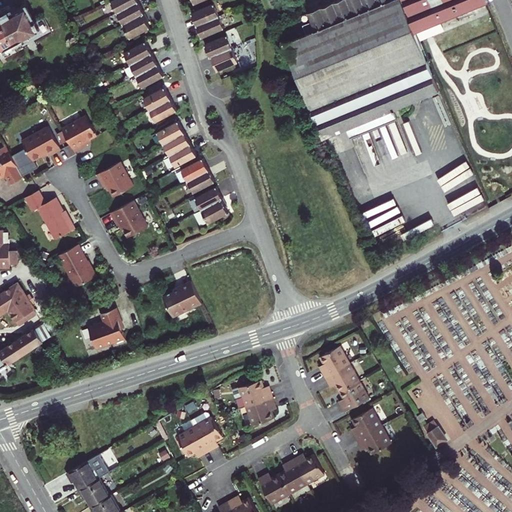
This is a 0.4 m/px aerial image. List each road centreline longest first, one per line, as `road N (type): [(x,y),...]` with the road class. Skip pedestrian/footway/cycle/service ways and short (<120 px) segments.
road 1 (tertiary): [(0,419),(279,330)]
road 2 (residential): [(62,172),(125,269),(146,270),(260,227)]
road 3 (tertiary): [(293,326),(511,215)]
road 4 (residential): [(195,483),(316,418)]
